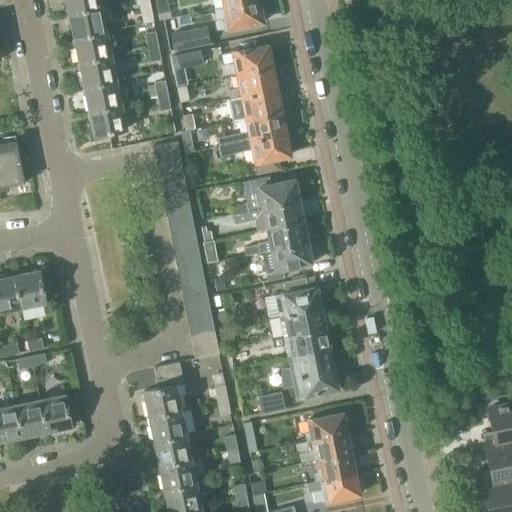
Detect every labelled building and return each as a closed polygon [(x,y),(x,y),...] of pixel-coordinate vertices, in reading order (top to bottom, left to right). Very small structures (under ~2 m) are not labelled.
[(98,0),(65,0),(68,14),(100,7),(98,0)] [(151,11),(148,0),(138,0),(141,13),(151,11)] [(166,0),(154,0),(158,20),(162,20),(170,18),(166,0)] [(260,0),(258,0),(224,7),(226,19),(223,20),(225,30),(262,22),(261,14),(263,13),(260,0)] [(100,7),(68,14),(73,38),(105,31),(100,7)] [(171,35),(174,51),(209,43),(206,27),(171,35)] [(105,31),(73,38),(78,62),(110,56),(105,31)] [(148,48),(158,46),(155,32),(145,34),(148,48)] [(158,46),(148,48),(150,62),(160,60),(158,46)] [(236,76),(273,68),(271,56),(269,55),(267,46),(222,56),(223,63),(233,61),(236,76)] [(176,56),(179,68),(202,63),(199,51),(176,56)] [(110,56),(78,62),(83,87),(115,80),(110,56)] [(273,68),(236,76),(238,88),(228,90),(230,100),(276,90),(274,81),(275,79),(273,68)] [(120,104),(115,80),(83,87),(88,111),(120,104)] [(156,97),(167,95),(165,81),(154,83),(156,97)] [(186,85),(177,87),(180,102),(189,101),(186,85)] [(278,98),(276,90),(230,100),(232,108),(242,106),(245,119),(282,111),(280,99),(278,98)] [(170,109),(167,95),(156,97),(159,111),(170,109)] [(120,104),(88,111),(93,136),(126,129),(120,104)] [(282,111),(245,119),(247,132),(216,138),(218,147),(285,133),(283,125),(284,123),(282,111)] [(182,117),(185,130),(194,129),(191,115),(182,117)] [(287,142),(285,133),(218,147),(220,156),(251,150),(256,175),(280,170),(278,158),(290,156),(289,151),(290,149),(289,143),(287,142)] [(15,141),(0,144),(0,186),(24,182),(15,141)] [(155,158),(179,153),(177,141),(153,146),(155,158)] [(182,144),(185,154),(186,154),(192,152),(190,142),(182,144)] [(181,165),(179,153),(155,158),(157,170),(181,165)] [(181,165),(157,170),(160,181),(184,177),(181,165)] [(184,177),(160,181),(162,193),(186,188),(184,177)] [(236,213),(299,200),(294,180),(270,185),(269,177),(242,182),(246,204),(234,206),(236,213)] [(188,200),(186,188),(162,193),(164,205),(188,200)] [(188,200),(164,205),(167,217),(191,212),(188,200)] [(299,200),(236,213),(232,214),(234,223),(264,217),(266,229),(303,222),(302,219),(304,216),(302,210),(300,208),(299,200)] [(193,224),(191,212),(167,217),(169,229),(193,224)] [(303,222),(266,229),(271,250),(307,242),(306,235),(307,232),(305,225),(303,224),(303,222)] [(195,236),(193,224),(169,229),(171,240),(195,236)] [(201,233),(204,242),(212,241),(210,231),(201,233)] [(198,247),(195,236),(171,240),(174,252),(198,247)] [(312,263),(307,242),(271,250),(275,271),(312,263)] [(246,255),(257,253),(255,245),(243,247),(244,248),(235,250),(237,257),(246,255)] [(198,247),(174,252),(176,263),(200,259),(198,247)] [(259,260),(257,253),(246,255),(247,263),(259,260)] [(202,271),(200,259),(176,263),(178,275),(202,271)] [(38,271),(14,276),(20,308),(45,303),(38,271)] [(204,283),(202,271),(178,275),(181,287),(204,283)] [(278,317),(321,308),(314,275),(282,282),(285,293),(274,296),(278,317)] [(14,276),(0,278),(0,311),(20,308),(14,276)] [(223,277),(214,279),(216,292),(226,290),(223,277)] [(204,283),(181,287),(183,299),(207,295),(204,283)] [(214,307),(215,307),(231,304),(229,293),(212,297),(214,307)] [(209,306),(207,295),(183,299),(185,311),(209,306)] [(209,306),(185,311),(188,323),(211,318),(209,306)] [(325,328),(321,308),(278,317),(282,337),(325,328)] [(217,312),(218,320),(218,323),(227,321),(225,311),(217,312)] [(214,330),(211,318),(188,323),(190,335),(214,330)] [(219,328),(222,344),(234,342),(231,326),(219,328)] [(325,328),(282,337),(250,343),(252,352),(284,345),(287,357),(329,348),(325,328)] [(214,330),(190,335),(192,347),(216,342),(214,330)] [(26,341),(29,352),(43,349),(41,338),(26,341)] [(216,342),(192,347),(194,358),(218,353),(216,342)] [(2,346),(5,357),(19,354),(17,343),(2,346)] [(329,348),(287,357),(289,368),(281,368),(282,379),(333,368),(329,348)] [(29,357),(31,367),(46,364),(44,353),(29,357)] [(31,367),(29,357),(16,360),(18,370),(31,367)] [(153,367),(157,388),(143,391),(148,416),(180,409),(175,386),(183,385),(178,362),(153,367)] [(333,368),(282,379),(282,388),(293,386),(295,398),(338,389),(333,368)] [(216,402),(227,400),(224,385),(213,387),(216,402)] [(258,397),(261,414),(284,409),(281,392),(258,397)] [(38,399),(45,431),(70,425),(67,413),(75,412),(73,402),(65,404),(63,394),(38,399)] [(38,399),(14,404),(21,436),(45,431),(38,399)] [(227,400),(216,402),(219,416),(230,413),(227,400)] [(485,447),(511,441),(511,402),(488,407),(492,430),(482,432),(485,447)] [(0,440),(21,436),(14,404),(0,407),(0,440)] [(180,409),(148,416),(153,441),(185,434),(180,409)] [(306,442),(347,434),(346,426),(348,424),(347,417),(343,415),(343,413),(307,420),(309,432),(304,433),(306,442)] [(185,434),(153,441),(158,465),(190,458),(185,434)] [(347,434),(306,442),(297,444),(301,463),(315,461),(351,454),(351,451),(353,449),(352,442),(348,439),(347,434)] [(227,451),(237,449),(234,435),(224,437),(227,451)] [(255,440),(247,442),(250,452),(257,450),(255,440)] [(511,441),(485,447),(490,469),(481,471),(484,486),(511,479),(511,441)] [(240,463),(237,449),(227,451),(230,465),(240,463)] [(315,461),(317,473),(306,475),(308,483),(356,474),(354,467),(357,464),(355,457),(351,454),(315,461)] [(195,483),(190,458),(158,465),(164,490),(195,483)] [(254,474),(264,471),(261,460),(251,462),(254,474)] [(356,474),(308,483),(307,483),(308,492),(316,491),(321,490),(323,502),(360,495),(359,492),(361,489),(360,483),(357,480),(356,474)] [(511,511),(511,479),(484,486),(488,511),(511,511)] [(195,483),(164,490),(168,511),(179,511),(200,508),(195,483)] [(236,500),(247,498),(244,484),(234,486),(236,500)] [(247,498),(236,500),(238,511),(245,511),(249,511),(247,498)]
